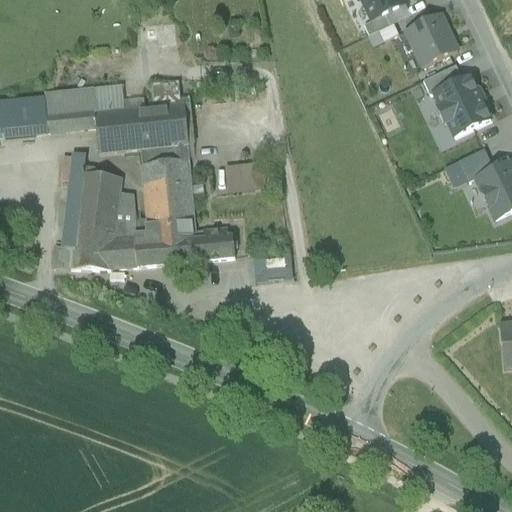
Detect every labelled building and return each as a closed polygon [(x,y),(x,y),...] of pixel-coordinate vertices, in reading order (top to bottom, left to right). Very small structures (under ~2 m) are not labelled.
[(358,0),(371,26),(408,8),(404,0),(358,0)] [(440,20),(406,37),(423,73),(457,56),(440,20)] [(470,82),(433,99),(440,113),(438,115),(445,129),(447,128),(454,142),(490,125),(470,82)] [(178,89),(150,92),(153,116),(180,113),(180,112),(178,89)] [(117,96),(93,98),(93,102),(96,121),(119,119),(117,96)] [(93,102),(45,107),(46,116),(48,140),(95,135),(94,122),(96,121),(93,102)] [(45,107),(0,111),(0,144),(34,141),(31,117),(46,116),(45,107)] [(182,112),(187,152),(201,150),(197,110),(182,112)] [(96,121),(94,122),(95,135),(98,161),(141,157),(173,153),(186,152),(187,152),(182,112),(180,112),(180,113),(153,116),(119,119),(96,121)] [(46,116),(31,117),(34,141),(48,140),(46,116)] [(454,192),(496,171),(486,151),(444,172),(454,192)] [(186,152),(173,153),(175,168),(187,167),(186,152)] [(173,153),(141,157),(143,171),(175,168),(173,153)] [(86,172),(87,164),(85,162),(74,161),(74,163),(70,187),(59,254),(55,254),(53,276),(70,276),(82,181),(94,182),(95,174),(86,172)] [(70,187),(74,163),(64,161),(60,186),(70,187)] [(143,171),(141,171),(147,232),(194,227),(187,167),(175,168),(143,171)] [(511,170),(511,168),(476,185),(495,225),(511,216),(511,170)] [(227,173),(230,201),(268,197),(265,169),(227,173)] [(94,182),(82,181),(70,276),(110,277),(114,247),(116,228),(119,201),(121,186),(94,182)] [(132,203),(119,201),(116,228),(129,229),(132,203)] [(194,227),(147,232),(149,243),(114,247),(110,277),(203,268),(201,245),(195,245),(195,239),(194,227)] [(129,229),(116,228),(114,247),(149,243),(147,232),(129,229)] [(0,233),(0,252),(13,256),(18,239),(0,233)] [(226,234),(203,236),(203,238),(195,239),(195,245),(201,245),(203,268),(234,264),(232,241),(227,242),(226,234)] [(293,259),(255,262),(256,286),(294,284),(293,259)] [(511,328),(502,329),(506,372),(511,371),(511,328)]
